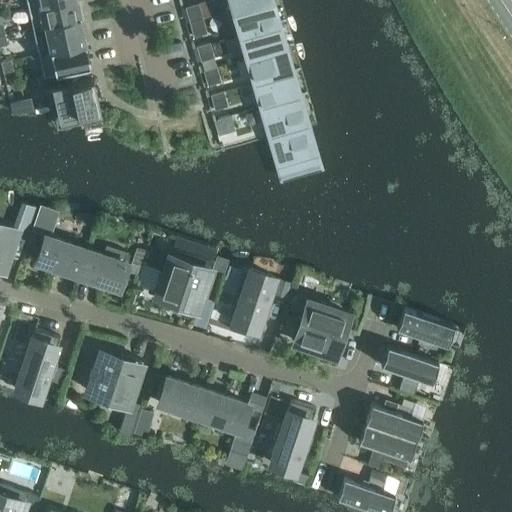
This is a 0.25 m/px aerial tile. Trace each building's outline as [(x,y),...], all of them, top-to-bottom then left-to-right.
[(75,0),(61,0),(28,7),(33,27),(80,17),(75,0)] [(230,0),(233,9),(263,0),(230,0)] [(272,0),(263,0),(233,9),(240,33),(279,22),(272,0)] [(198,3),(185,6),(189,21),(203,18),(198,3)] [(80,17),(33,27),(38,53),(85,43),(80,17)] [(194,36),(207,33),(203,18),(189,21),(194,36)] [(279,22),(240,33),(247,57),(286,46),(279,22)] [(196,46),(201,61),(214,57),(210,42),(196,46)] [(57,73),(90,66),(85,43),(38,53),(43,76),(45,76),(57,73)] [(286,46),(247,57),(254,82),(293,70),(286,46)] [(1,61),(3,72),(13,70),(11,59),(1,61)] [(203,70),(208,85),(221,81),(217,66),(203,70)] [(293,70),(254,82),(261,106),(300,94),(293,70)] [(57,73),(45,76),(56,123),(80,117),(72,82),(60,85),(57,73)] [(101,113),(93,78),(72,82),(80,117),(101,113)] [(210,94),(214,109),(228,105),(224,90),(210,94)] [(278,167),(317,156),(300,94),(261,106),(278,167)] [(24,110),(21,99),(12,101),(14,112),(24,110)] [(217,118),(221,134),(235,130),(230,115),(217,118)] [(21,201),(12,226),(17,227),(28,231),(36,206),(21,201)] [(39,206),(31,229),(46,234),(54,211),(39,206)] [(0,270),(3,271),(17,227),(12,226),(0,221),(0,270)] [(46,234),(37,260),(77,273),(86,248),(46,234)] [(126,261),(124,260),(127,251),(106,244),(103,253),(86,248),(77,273),(118,287),(126,261)] [(136,246),(131,263),(140,266),(145,249),(136,246)] [(172,246),(156,294),(175,300),(173,304),(196,312),(214,260),(172,246)] [(217,255),(213,266),(223,270),(227,258),(217,255)] [(275,276),(249,268),(242,291),(237,289),(233,304),(237,305),(229,328),(254,337),(262,314),(267,315),(271,301),(267,299),(275,276)] [(286,297),(291,281),(280,277),(274,293),(286,297)] [(338,355),(345,333),(342,331),(348,312),(308,299),(294,341),(338,355)] [(403,307),(396,327),(420,335),(417,342),(432,347),(435,340),(447,344),(454,324),(403,307)] [(60,336),(35,327),(27,350),(23,349),(18,363),(22,365),(15,388),(40,396),(48,373),(52,374),(57,360),(52,359),(60,336)] [(275,335),(271,348),(283,352),(287,339),(275,335)] [(387,344),(381,364),(404,372),(402,379),(417,384),(419,377),(431,381),(438,361),(387,344)] [(100,349),(86,389),(128,403),(121,423),(133,427),(141,403),(129,399),(143,359),(120,352),(119,355),(100,349)] [(66,368),(56,366),(52,380),(61,383),(66,368)] [(167,376),(159,402),(199,415),(207,389),(167,376)] [(239,428),(247,402),(207,389),(199,415),(239,428)] [(269,395),(263,412),(278,417),(284,400),(269,395)] [(316,407),(291,399),(282,424),(278,422),(273,437),(278,438),(270,462),(295,470),(303,447),(307,448),(312,434),(307,432),(316,407)] [(371,402),(365,421),(365,422),(415,438),(415,437),(416,438),(422,419),(410,415),(412,407),(397,402),(395,410),(371,402)] [(137,419),(133,432),(146,436),(150,423),(137,419)] [(397,453),(409,457),(415,438),(365,422),(365,421),(364,421),(358,440),(382,448),(397,453)] [(252,447),(236,442),(229,462),(245,467),(252,447)] [(372,448),(367,463),(379,467),(384,452),(372,448)] [(343,476),(337,496),(385,511),(387,511),(394,493),(382,489),(384,481),(381,480),(384,474),(371,470),(367,484),(343,476)] [(0,511),(20,511),(23,505),(28,491),(0,481),(0,511)] [(35,509),(40,495),(28,491),(23,505),(35,509)]
